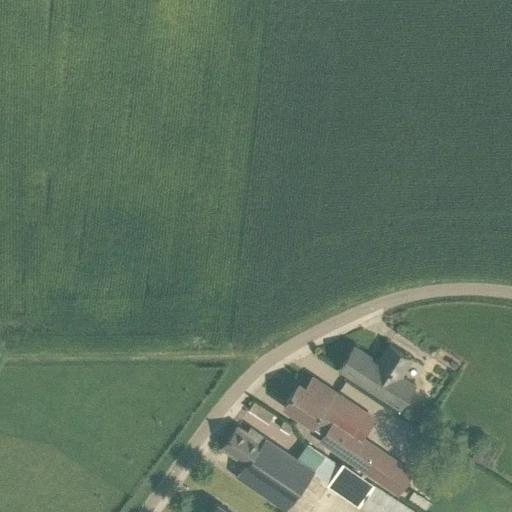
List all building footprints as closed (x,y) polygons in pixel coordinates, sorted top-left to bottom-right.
[(389,343),(378,360),(354,344),(340,367),(400,406),(414,383),(401,374),(411,358),(389,343)] [(343,399),(313,379),(306,389),(301,385),(287,404),(305,418),(311,422),(320,409),(330,416),(343,399)] [(420,400),(411,415),(424,422),(433,408),(420,400)] [(255,401),(249,409),(269,422),(274,414),(255,401)] [(284,419),(280,426),(289,432),(293,425),(284,419)] [(398,495),(416,470),(347,424),(344,429),(332,421),(328,427),(327,426),(318,438),(379,482),(398,495)] [(314,472),(328,482),(330,479),(338,467),(339,465),(307,443),(297,457),(250,426),(247,432),(237,425),(222,445),(245,461),(236,474),(287,509),(314,472)] [(497,448),(460,429),(452,446),(488,464),(497,448)] [(416,511),(374,484),(360,505),(370,511),(416,511)] [(432,502),(414,490),(409,499),(426,510),(432,502)] [(231,511),(217,503),(210,511),(231,511)]
